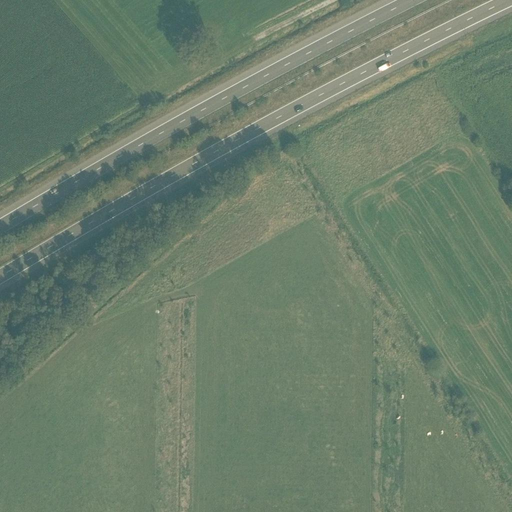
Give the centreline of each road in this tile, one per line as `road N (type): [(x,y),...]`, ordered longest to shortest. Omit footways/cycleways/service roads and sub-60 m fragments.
road 1 (trunk): [(0,277),(281,116),(511,0)]
road 2 (trunk): [(414,0),(259,78),(0,227)]
road 3 (track): [(0,191),(303,14)]
